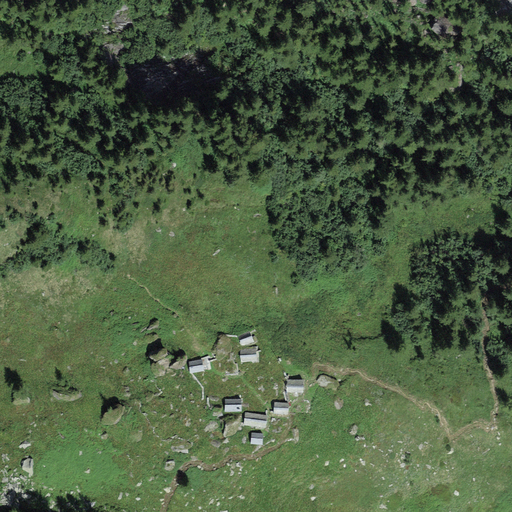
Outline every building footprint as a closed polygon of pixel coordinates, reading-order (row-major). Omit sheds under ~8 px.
[(249,332),(237,337),(241,346),(253,341),(249,332)] [(254,348),(238,350),(240,363),(256,361),(254,348)] [(202,359),(188,362),(190,373),(204,370),(202,359)] [(303,379),(286,379),(286,392),(302,392),(303,379)] [(241,398),(224,398),(224,412),(241,411),(241,398)] [(288,402),(273,402),(273,412),(288,413),(288,402)] [(267,415),(245,412),(244,425),(265,428),(267,415)] [(263,433),(251,433),(250,444),(262,444),(263,433)]
